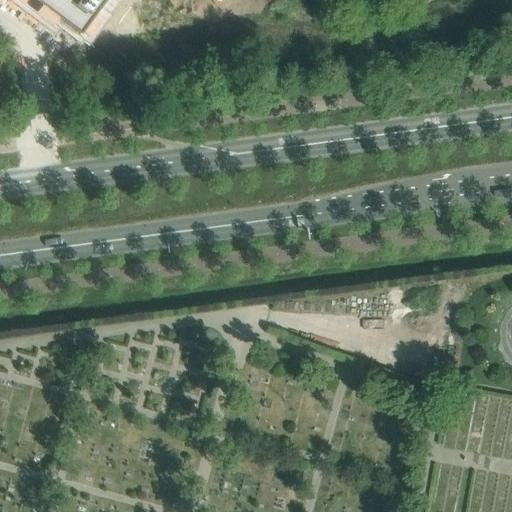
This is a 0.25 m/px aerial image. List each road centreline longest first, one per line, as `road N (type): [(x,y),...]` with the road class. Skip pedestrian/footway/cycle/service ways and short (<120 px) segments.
road 1 (secondary): [(511,117),(0,186)]
road 2 (secondary): [(0,252),(511,186)]
